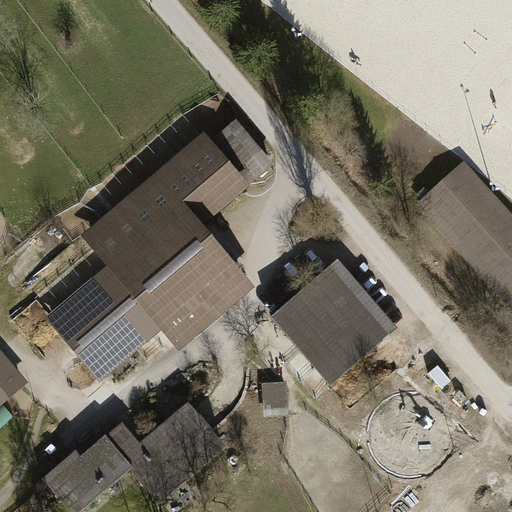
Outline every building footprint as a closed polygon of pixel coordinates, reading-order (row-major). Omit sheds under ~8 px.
[(274,163),(236,119),(211,140),(203,131),(154,173),(141,184),(130,193),(122,200),(102,218),(82,234),(108,265),(45,318),(100,382),(161,330),(179,351),(256,286),(203,224),(274,163)] [(511,303),(511,218),(464,166),(422,204),(511,303)] [(330,383),(388,334),(331,267),(272,315),(274,317),(301,349),(330,383)] [(0,404),(21,387),(27,382),(0,349),(0,404)] [(289,415),(287,382),(283,382),(262,384),(264,417),(287,416),(289,415)] [(159,502),(223,448),(187,406),(141,446),(123,425),(81,461),(75,455),(45,480),(72,511),(78,511),(130,468),(159,502)]
